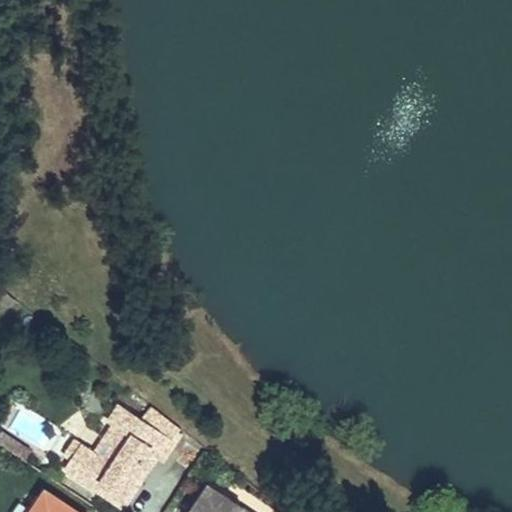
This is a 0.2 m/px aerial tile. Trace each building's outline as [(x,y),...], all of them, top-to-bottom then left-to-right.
[(173,443),(121,405),(112,418),(118,421),(108,435),(118,442),(107,457),(98,451),(86,442),(66,471),(93,489),(98,482),(113,492),(120,481),(128,486),(152,451),(163,458),(173,443)] [(108,435),(98,451),(107,457),(118,442),(108,435)] [(98,482),(93,489),(126,511),(163,458),(152,451),(128,486),(120,481),(113,492),(98,482)] [(248,511),(208,486),(190,511),(248,511)] [(29,511),(70,511),(42,493),(29,511)]
